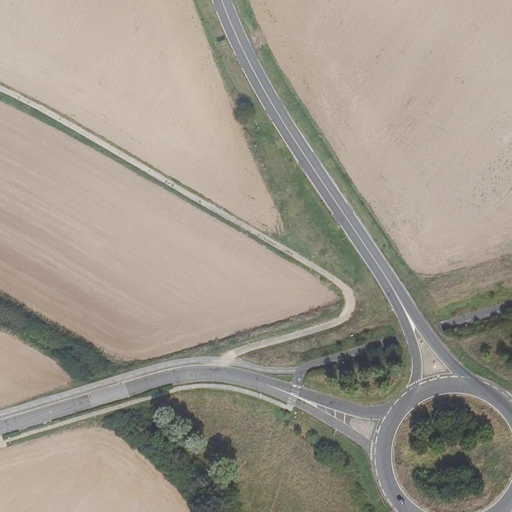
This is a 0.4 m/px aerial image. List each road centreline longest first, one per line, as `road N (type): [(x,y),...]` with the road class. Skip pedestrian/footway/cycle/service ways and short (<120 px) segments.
road 1 (track): [(0,89),(339,280),(346,314),(227,354),(224,374)]
road 2 (secondary): [(408,314),(265,91),(222,0)]
road 3 (unclassified): [(301,398),(202,373),(0,428)]
